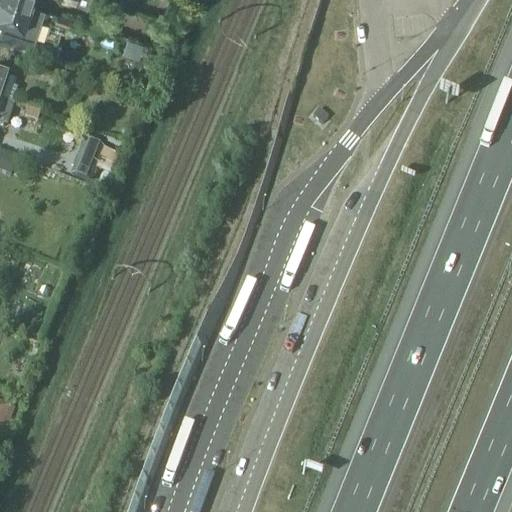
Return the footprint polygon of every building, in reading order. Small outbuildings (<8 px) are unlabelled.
[(32,5),(13,0),(0,0),(0,19),(4,21),(0,31),(0,37),(1,37),(0,40),(0,49),(47,65),(52,50),(39,46),(36,37),(46,9),(32,5)] [(90,0),(77,0),(76,4),(88,8),(90,0)] [(35,84),(56,91),(54,94),(72,100),(78,82),(60,76),(59,79),(39,72),(35,84)] [(5,89),(7,81),(0,78),(0,102),(7,105),(12,91),(5,89)] [(0,102),(0,126),(6,129),(13,107),(7,105),(0,102)] [(75,180),(90,186),(104,151),(89,145),(75,180)] [(0,155),(0,175),(10,180),(17,162),(0,155)]
